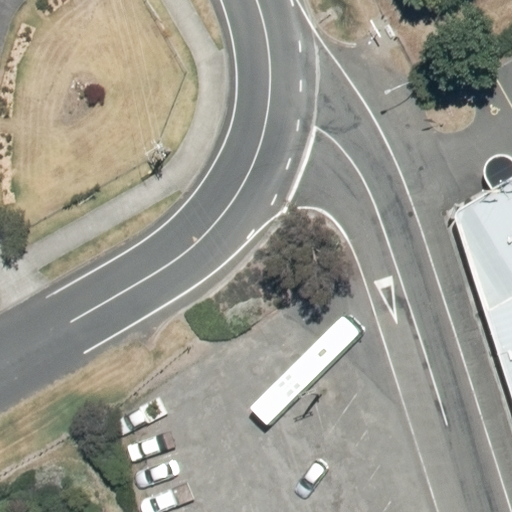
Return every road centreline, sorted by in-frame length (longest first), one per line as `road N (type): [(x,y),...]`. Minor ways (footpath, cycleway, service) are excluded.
road 1 (unclassified): [(434,511),(329,188),(299,145),(267,121)]
road 2 (residential): [(0,359),(180,246),(236,191),(267,121)]
road 3 (residential): [(267,121),(258,33),(242,0)]
